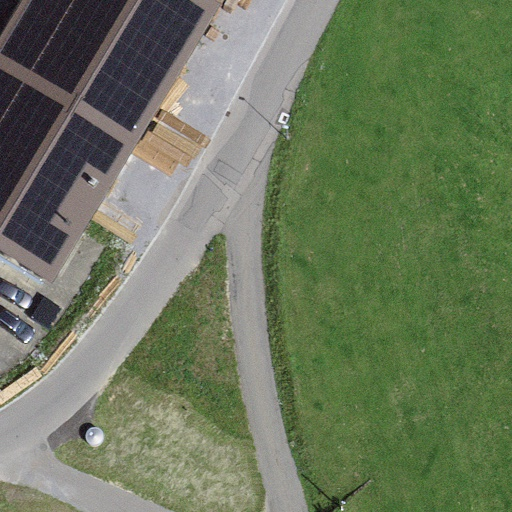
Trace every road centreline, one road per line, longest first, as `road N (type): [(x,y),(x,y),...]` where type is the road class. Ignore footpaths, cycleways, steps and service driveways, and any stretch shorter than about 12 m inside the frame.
road 1 (residential): [(239,164),(99,376),(0,457)]
road 2 (residential): [(239,164),(290,511)]
road 3 (residential): [(328,0),(239,164)]
